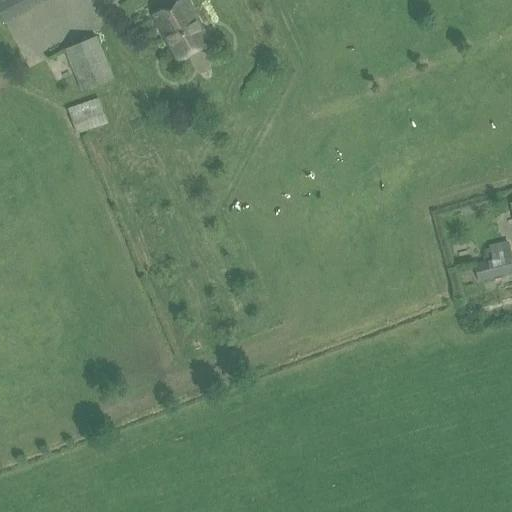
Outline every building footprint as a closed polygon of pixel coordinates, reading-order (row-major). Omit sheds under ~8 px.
[(47,0),(0,0),(0,10),(6,22),(47,0)] [(212,43),(189,0),(182,0),(156,14),(180,60),(212,43)] [(66,50),(83,92),(115,78),(98,36),(66,50)] [(68,108),(75,129),(76,134),(107,124),(99,98),(94,100),(68,108)] [(475,264),(479,280),(511,272),(511,259),(507,242),(491,246),(494,259),(475,264)]
